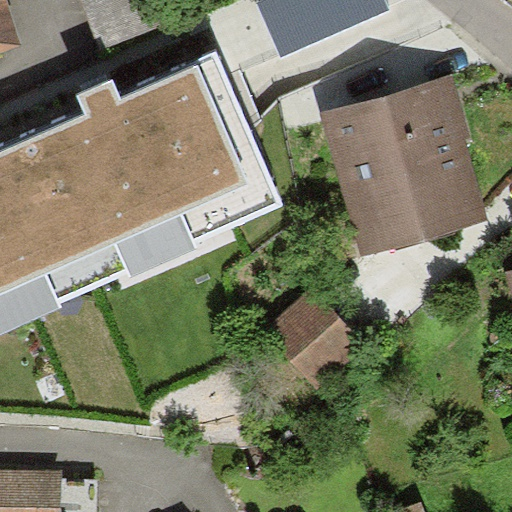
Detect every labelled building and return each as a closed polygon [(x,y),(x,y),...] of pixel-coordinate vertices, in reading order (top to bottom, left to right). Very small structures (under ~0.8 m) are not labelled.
[(0,0),(0,39),(12,36),(0,1),(0,0)] [(88,0),(105,42),(159,21),(150,0),(88,0)] [(0,328),(111,283),(115,293),(240,239),(235,225),(283,203),(217,46),(123,88),(112,71),(77,87),(82,108),(0,143),(0,328)] [(452,85),(338,116),(372,239),(473,211),(452,135),(465,132),(452,85)] [(315,293),(273,335),(316,379),(358,336),(315,293)] [(92,511),(92,480),(0,479),(0,511),(92,511)]
